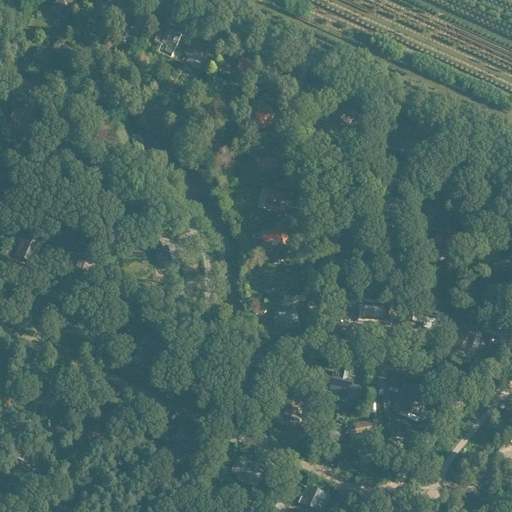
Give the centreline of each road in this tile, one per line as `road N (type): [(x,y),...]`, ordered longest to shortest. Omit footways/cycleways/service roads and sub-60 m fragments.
road 1 (residential): [(0,74),(122,149),(154,180),(191,234),(213,325),(230,336),(311,348)]
road 2 (residential): [(0,329),(367,497)]
road 3 (residential): [(511,149),(297,51)]
road 4 (residential): [(311,348),(475,379)]
road 5 (residential): [(475,379),(367,497)]
road 6 (residential): [(311,348),(299,215)]
road 7 (residential): [(297,51),(183,0)]
road 8 (residential): [(435,491),(508,391)]
